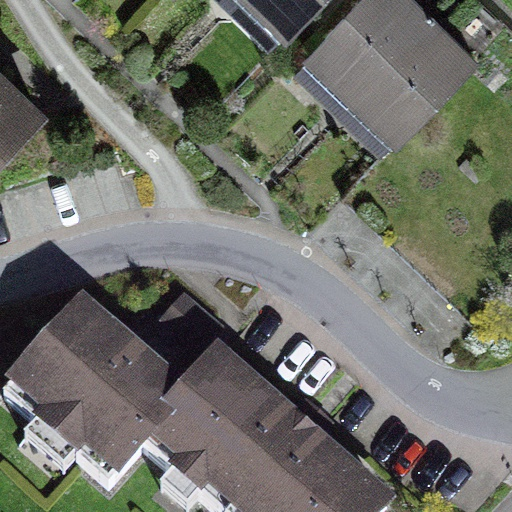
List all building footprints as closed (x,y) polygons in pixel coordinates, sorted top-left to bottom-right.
[(199,0),(210,11),(221,0),(199,0)] [(221,0),(210,11),(249,52),(303,0),(221,0)] [(313,105),(397,18),(378,0),(338,0),(274,67),(313,105)] [(397,18),(313,105),(352,143),(436,56),(397,18)] [(0,138),(20,119),(0,98),(0,138)] [(206,339),(170,307),(149,330),(186,362),(206,339)] [(102,500),(144,456),(175,423),(82,335),(9,412),(102,500)] [(175,423),(144,456),(202,511),(360,511),(219,377),(175,423)]
